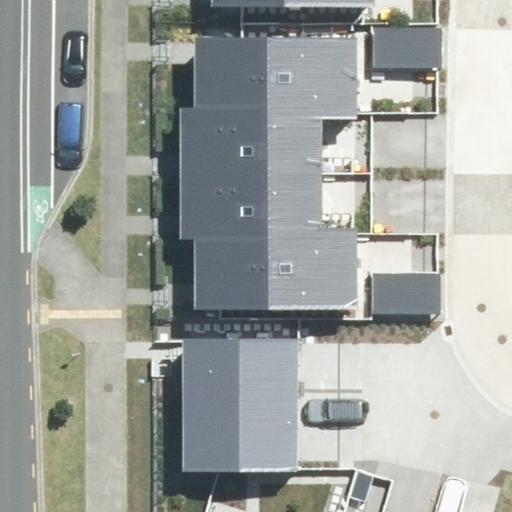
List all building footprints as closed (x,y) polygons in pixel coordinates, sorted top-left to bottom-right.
[(179,55),(190,0),(149,0),(140,47),(179,55)] [(372,27),(371,64),(438,66),(439,29),(372,27)] [(214,30),(213,107),(322,108),(357,108),(357,31),(214,30)] [(195,107),(195,158),(321,159),(322,108),(213,107),(195,107)] [(321,159),(195,158),(194,222),(212,222),(321,222),(321,159)] [(321,222),(212,222),(211,292),(349,293),(350,222),(321,222)] [(370,277),(369,314),(436,315),(437,278),(370,277)] [(286,339),(168,341),(170,466),(288,465),(286,339)]
